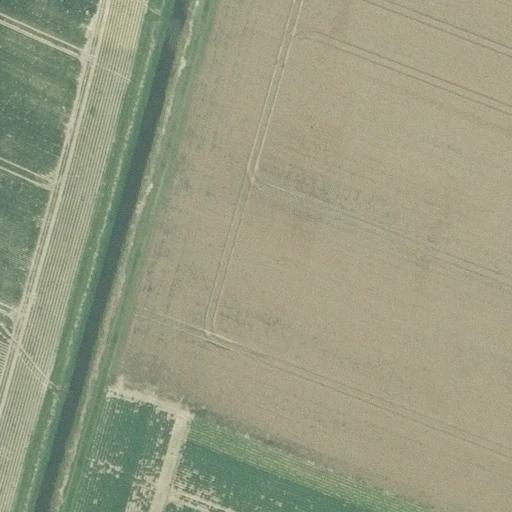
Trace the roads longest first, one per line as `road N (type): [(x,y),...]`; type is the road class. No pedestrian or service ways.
road 1 (track): [(205,0),(60,511)]
road 2 (track): [(156,0),(16,511)]
